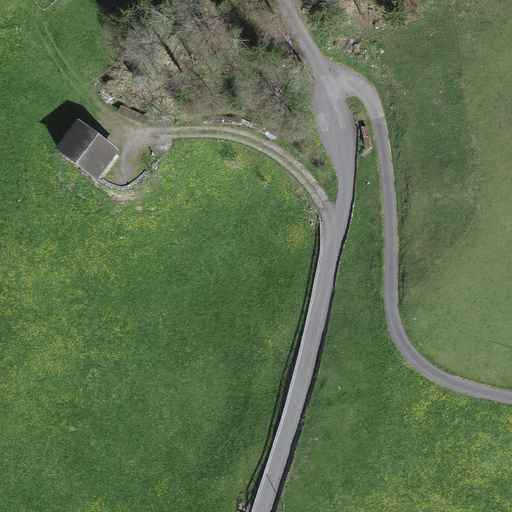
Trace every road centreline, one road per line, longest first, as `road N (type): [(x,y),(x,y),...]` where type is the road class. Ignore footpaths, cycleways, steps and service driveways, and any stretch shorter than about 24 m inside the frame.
road 1 (unclassified): [(276,0),(330,88),(347,198),(312,370),(263,511)]
road 2 (track): [(337,233),(326,201),(272,148),(221,133),(130,141)]
